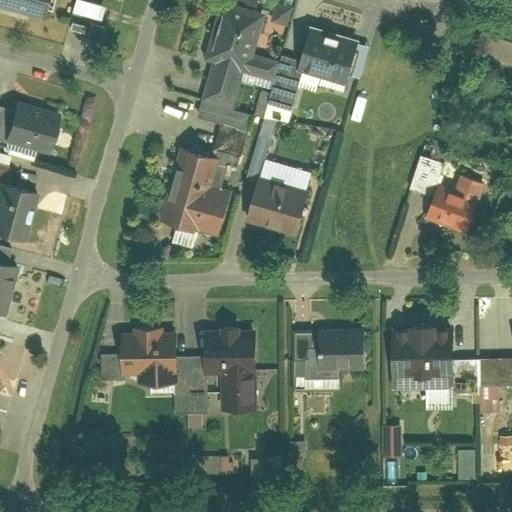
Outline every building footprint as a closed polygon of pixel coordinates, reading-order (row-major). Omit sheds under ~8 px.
[(48,0),(0,0),(0,5),(44,18),(48,0)] [(101,18),(103,3),(84,0),(73,0),(71,13),(101,18)] [(250,79),(266,20),(221,7),(204,66),(250,79)] [(74,17),(70,30),(100,41),(105,28),(74,17)] [(359,38),(310,25),(298,71),(347,84),(359,38)] [(56,112),(11,99),(0,138),(0,140),(44,153),(56,112)] [(203,143),(162,132),(143,205),(185,215),(186,209),(206,214),(215,177),(195,172),(203,143)] [(0,178),(2,179),(8,155),(0,152),(0,178)] [(437,172),(421,167),(409,203),(453,218),(470,169),(441,159),(437,172)] [(309,192),(261,176),(246,222),(294,238),(309,192)] [(0,236),(26,244),(40,194),(0,183),(0,236)] [(17,267),(0,262),(0,313),(5,315),(17,267)] [(347,311),(299,313),(301,355),(349,352),(347,311)] [(407,365),(405,311),(376,312),(377,365),(407,365)] [(436,364),(435,311),(405,311),(407,365),(436,364)] [(160,312),(103,316),(106,361),(122,360),(123,369),(163,367),(160,312)] [(214,357),(213,312),(187,313),(188,358),(214,357)] [(239,356),(238,312),(213,312),(214,357),(239,356)] [(511,312),(501,313),(503,352),(511,352),(511,312)] [(400,454),(400,423),(389,423),(389,454),(400,454)] [(472,474),(472,450),(458,450),(458,474),(472,474)] [(235,473),(235,455),(197,455),(197,473),(235,473)]
